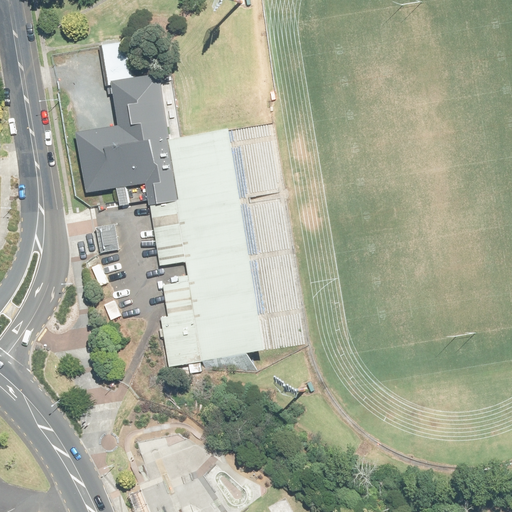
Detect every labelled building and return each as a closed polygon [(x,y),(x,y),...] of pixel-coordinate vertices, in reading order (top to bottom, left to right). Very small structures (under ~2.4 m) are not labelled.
[(129,41),(104,45),(109,86),(121,85),(135,83),(129,41)] [(128,128),(85,134),(93,193),(161,183),(163,197),(164,206),(155,208),(164,267),(190,263),(192,276),(181,277),(182,283),(165,285),(170,316),(163,317),(170,369),(202,364),(203,372),(224,369),(223,361),(190,136),(176,139),(167,79),(135,83),(121,85),(128,128)] [(303,347),(269,125),(243,129),(190,136),(224,369),(257,374),(258,354),(277,351),(303,347)] [(116,224),(98,228),(101,244),(102,252),(120,250),(119,242),(116,224)] [(116,301),(105,306),(112,321),(123,316),(116,301)] [(300,511),(293,497),(271,509),(272,511),(300,511)]
